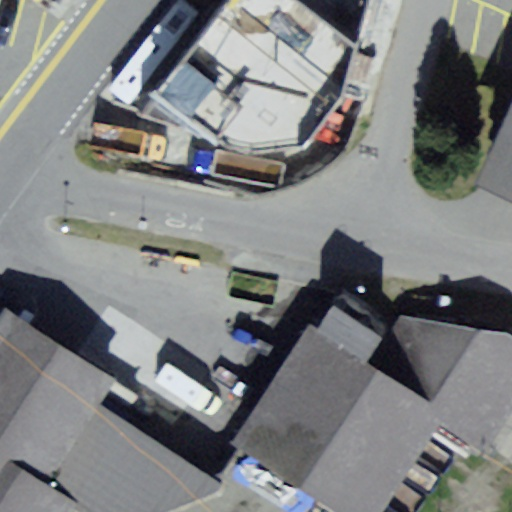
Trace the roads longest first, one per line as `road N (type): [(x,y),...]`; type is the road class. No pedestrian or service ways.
road 1 (residential): [(0,184),(511,270)]
road 2 (residential): [(0,183),(133,0)]
